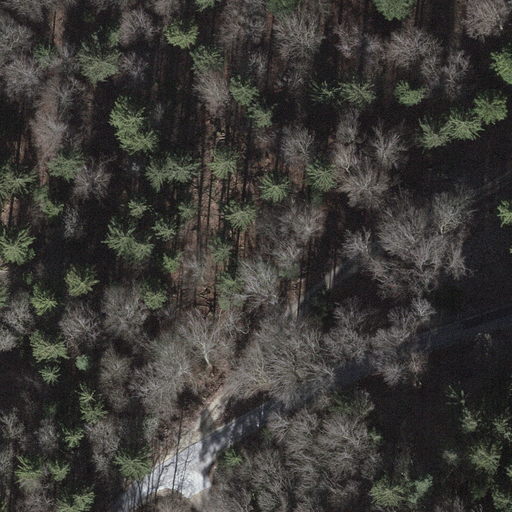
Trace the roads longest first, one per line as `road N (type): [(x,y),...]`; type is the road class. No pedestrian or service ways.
road 1 (track): [(511,178),(372,251),(223,394),(206,454)]
road 2 (tertiary): [(511,320),(341,380),(206,454),(145,511)]
